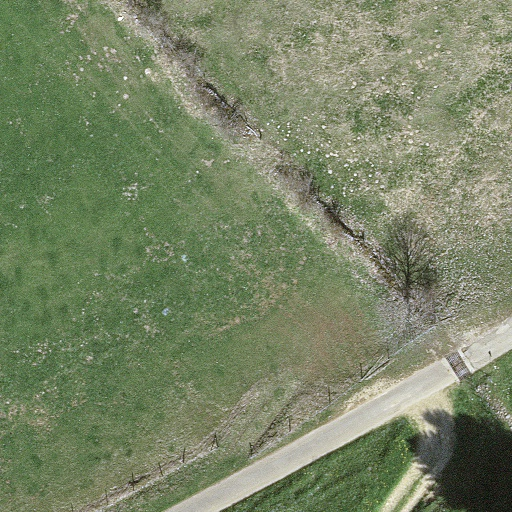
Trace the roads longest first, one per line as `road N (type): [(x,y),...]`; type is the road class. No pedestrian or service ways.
road 1 (unclassified): [(511,342),(204,511)]
road 2 (track): [(402,511),(429,472),(438,436),(432,384)]
